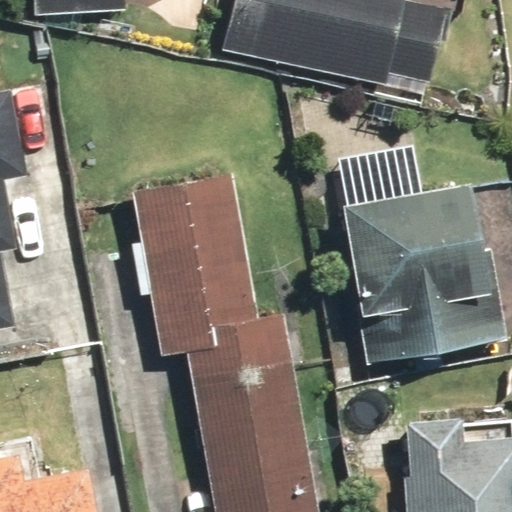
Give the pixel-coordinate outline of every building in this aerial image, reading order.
[(35,0),(37,13),(120,8),(119,0),(35,0)] [(232,0),(221,51),(417,95),(437,0),(232,0)] [(0,125),(0,321),(8,320),(0,275),(0,246),(20,243),(0,125)] [(313,511),(277,316),(252,321),(222,173),(122,193),(156,361),(183,356),(211,511),(313,511)] [(339,208),(363,361),(487,342),(464,189),(339,208)] [(511,511),(511,418),(511,417),(401,432),(411,511),(511,511)] [(92,511),(84,473),(12,487),(7,463),(0,464),(0,511),(92,511)]
